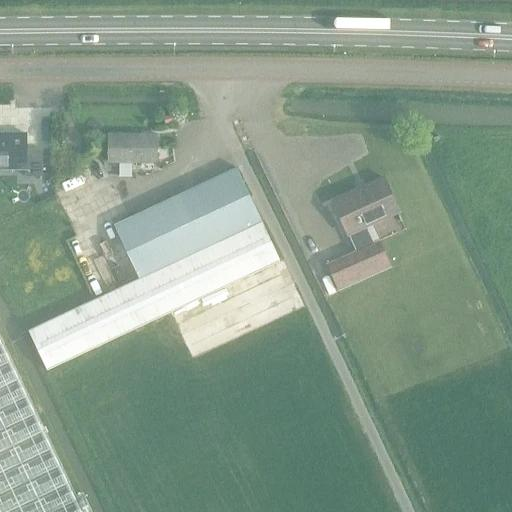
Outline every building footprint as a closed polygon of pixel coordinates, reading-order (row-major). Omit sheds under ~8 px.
[(172,115),(163,117),(165,124),(173,122),(172,115)] [(24,177),(42,177),(41,150),(25,150),(25,136),(0,136),(0,169),(24,170),(24,177)] [(154,163),(154,136),(107,136),(107,163),(154,163)] [(29,330),(46,367),(280,259),(263,222),(260,223),(235,169),(113,225),(138,280),(29,330)] [(349,235),(357,252),(374,244),(366,228),(397,213),(389,196),(390,195),(382,178),(365,187),(365,189),(333,204),(348,236),(349,235)] [(327,265),(340,292),(391,267),(379,242),(374,244),(357,252),(327,265)] [(0,511),(82,511),(0,338),(0,511)]
